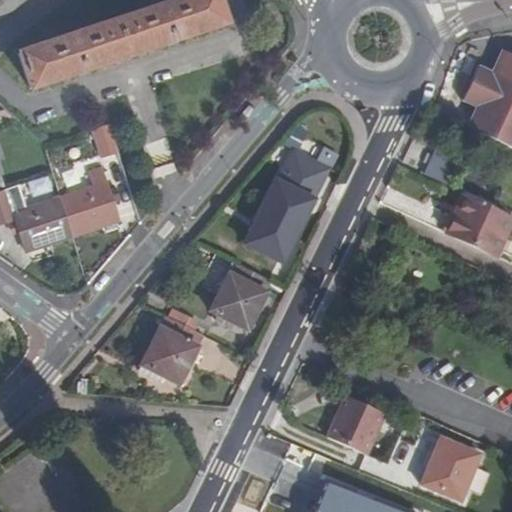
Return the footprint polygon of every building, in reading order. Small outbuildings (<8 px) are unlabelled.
[(0,0),(0,19),(24,0),(0,0)] [(218,0),(177,0),(17,53),(29,89),(226,23),(218,0)] [(477,107),(467,128),(511,148),(511,55),(502,51),(492,72),(478,66),(462,101),(477,107)] [(0,121),(14,117),(0,103),(0,121)] [(92,129),(101,157),(117,152),(108,124),(92,129)] [(318,188),(334,155),(321,148),(314,162),(295,152),(300,141),(294,137),(288,149),(292,151),(283,170),(318,188)] [(462,159),(436,147),(423,174),(449,186),(462,159)] [(72,236),(119,220),(112,199),(109,192),(101,167),(87,172),(93,187),(60,198),(72,236)] [(294,237),(319,188),(318,188),(283,170),(282,169),(257,218),(261,220),(291,235),(294,237)] [(31,197),(51,190),(47,176),(26,182),(31,197)] [(25,252),(72,236),(60,198),(26,210),(21,194),(19,195),(18,190),(6,194),(5,190),(0,191),(0,222),(14,218),(15,223),(19,233),(25,252)] [(511,217),(463,195),(454,215),(459,217),(450,236),(496,256),(511,220),(511,217)] [(459,217),(454,215),(446,234),(450,236),(459,217)] [(281,255),(291,235),(261,220),(251,239),(281,255)] [(15,223),(10,225),(13,235),(19,233),(15,223)] [(377,270),(352,259),(345,274),(370,285),(377,270)] [(265,292),(271,281),(237,264),(231,275),(229,274),(210,312),(218,315),(229,321),(246,330),(265,293),(265,292)] [(175,304),(168,318),(193,330),(200,316),(175,304)] [(226,326),(229,321),(218,315),(215,320),(226,326)] [(178,385),(203,335),(193,330),(168,318),(165,316),(141,365),(162,376),(178,385)] [(160,381),(162,376),(141,365),(138,370),(160,381)] [(317,373),(313,383),(327,389),(331,380),(317,373)] [(366,455),(384,414),(345,397),(327,438),(366,455)] [(460,502),(480,455),(440,439),(420,485),(460,502)]
